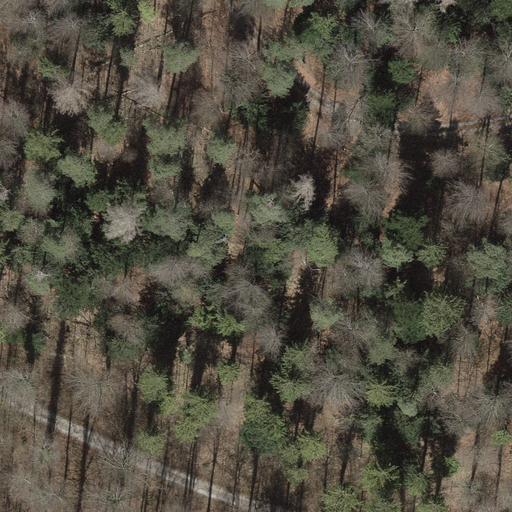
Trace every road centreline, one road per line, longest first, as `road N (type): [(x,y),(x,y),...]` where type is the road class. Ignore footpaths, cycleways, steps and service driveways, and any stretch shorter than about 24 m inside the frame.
road 1 (track): [(229,0),(278,65),(336,112),(410,133),(511,123)]
road 2 (track): [(0,393),(129,456),(276,511)]
